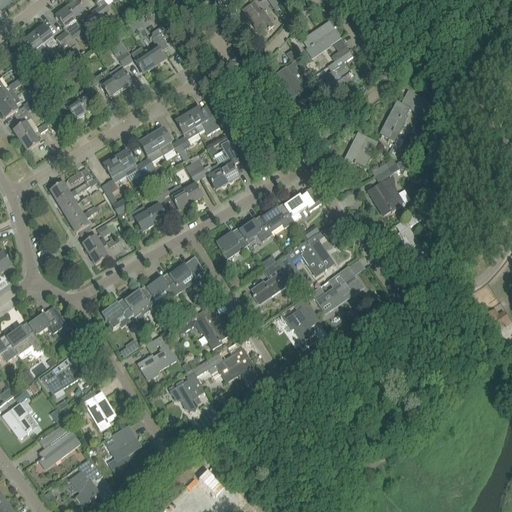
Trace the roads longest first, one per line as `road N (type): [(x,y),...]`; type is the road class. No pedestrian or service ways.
road 1 (residential): [(281,384),(401,304),(307,167)]
road 2 (residential): [(9,194),(229,55)]
road 3 (residential): [(298,156),(398,80),(348,0)]
road 4 (residential): [(171,456),(74,302)]
road 5 (residential): [(281,384),(189,233)]
road 6 (track): [(243,408),(325,430),(383,476)]
road 7 (residential): [(189,233),(307,167)]
road 8 (residential): [(74,302),(189,233)]
road 9 (residential): [(171,456),(281,384)]
road 10 (residential): [(241,74),(341,0)]
